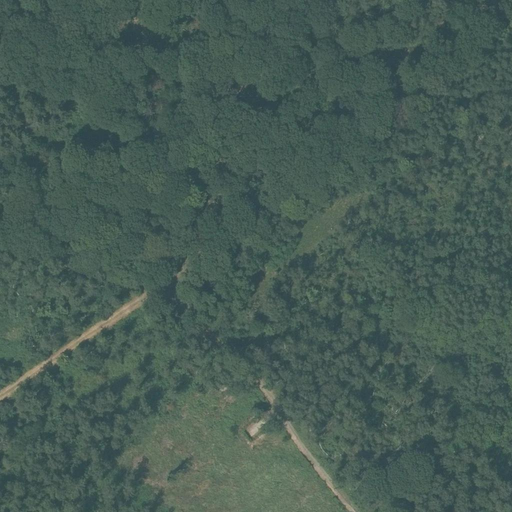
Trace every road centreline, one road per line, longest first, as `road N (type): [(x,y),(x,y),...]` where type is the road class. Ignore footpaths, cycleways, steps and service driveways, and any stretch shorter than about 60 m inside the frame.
road 1 (track): [(0,403),(149,291),(174,291),(363,511)]
road 2 (track): [(224,344),(271,346),(361,317),(462,275),(511,241)]
road 3 (track): [(0,253),(149,291)]
